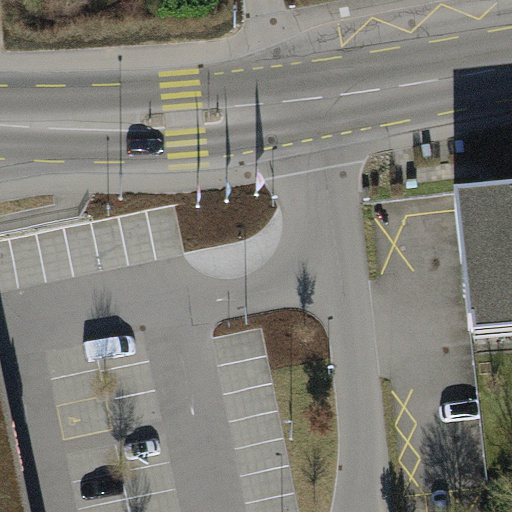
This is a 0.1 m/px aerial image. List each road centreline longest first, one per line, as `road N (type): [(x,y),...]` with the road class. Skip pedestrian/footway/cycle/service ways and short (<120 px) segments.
road 1 (residential): [(318,101),(375,511)]
road 2 (primary): [(0,122),(187,118),(283,106)]
road 3 (primary): [(318,101),(511,64)]
